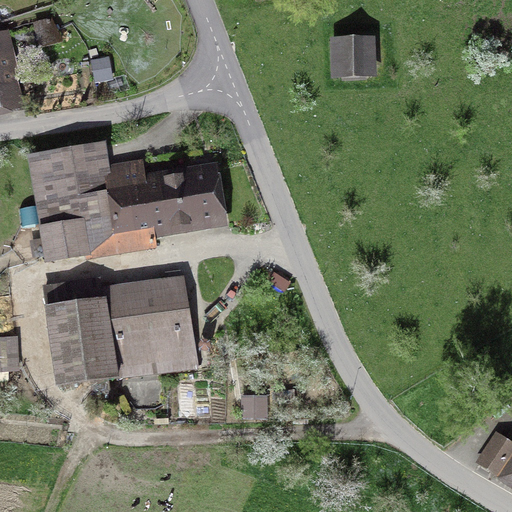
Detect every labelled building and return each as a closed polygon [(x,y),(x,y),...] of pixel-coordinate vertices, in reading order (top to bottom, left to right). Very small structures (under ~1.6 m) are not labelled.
[(41,47),(60,42),(49,21),(36,24),(41,47)] [(7,31),(0,33),(0,109),(16,105),(4,58),(13,55),(7,31)] [(363,39),(363,46),(343,47),(343,72),(365,71),(364,50),(370,50),(370,39),(363,39)] [(110,79),(106,60),(91,63),(95,81),(110,79)] [(31,158),(49,260),(86,254),(86,258),(155,247),(152,229),(216,218),(209,175),(145,185),(142,165),(106,170),(102,146),(31,158)] [(180,271),(165,274),(166,283),(142,287),(143,297),(102,303),(99,281),(45,288),(58,386),(196,367),(180,271)] [(263,398),(246,399),(246,416),(264,416),(263,398)] [(511,443),(498,434),(479,463),(511,484),(511,443)]
